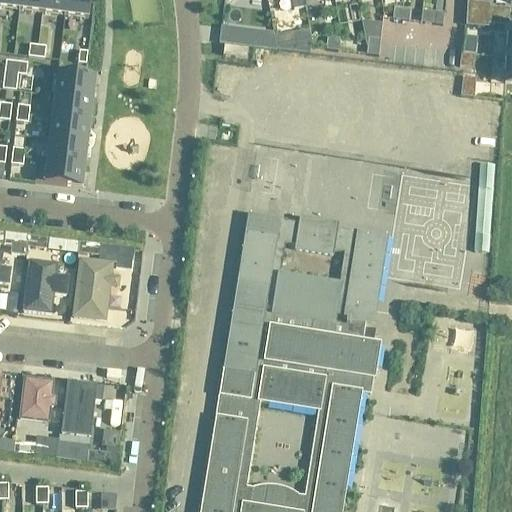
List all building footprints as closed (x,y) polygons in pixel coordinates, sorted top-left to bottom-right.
[(19,0),(0,0),(0,9),(18,11),(19,0)] [(41,14),(42,0),(19,0),(18,11),(41,14)] [(64,17),(66,0),(42,0),(41,14),(64,17)] [(66,0),(64,17),(88,20),(89,0),(66,0)] [(305,9),(303,0),(265,0),(266,3),(285,0),(290,0),(293,11),(305,9)] [(400,21),(402,10),(394,8),(392,20),(400,21)] [(489,8),(488,17),(508,18),(509,10),(489,8)] [(410,11),(402,10),(400,21),(408,22),(410,11)] [(442,27),(444,15),(435,14),(434,26),(442,27)] [(508,27),(508,18),(488,17),(488,26),(508,27)] [(239,30),(237,46),(253,48),(259,49),(260,32),(239,30)] [(308,55),(310,43),(308,32),(295,34),(298,54),(308,55)] [(368,41),(380,43),(381,35),(369,33),(368,41)] [(327,39),(326,51),(338,52),(339,40),(327,39)] [(378,57),(380,43),(368,41),(366,56),(378,57)] [(29,47),(28,58),(36,59),(37,47),(29,47)] [(44,60),(45,48),(37,47),(36,59),(44,60)] [(247,60),(248,50),(224,47),(223,57),(247,60)] [(86,65),(87,53),(79,52),(77,64),(86,65)] [(461,55),(459,69),(473,70),(474,56),(461,55)] [(11,63),(9,75),(18,76),(19,64),(11,63)] [(26,77),(27,65),(19,64),(18,76),(26,77)] [(95,80),(57,75),(54,97),(93,102),(95,80)] [(54,97),(49,96),(47,118),(90,124),(93,102),(54,97)] [(11,106),(0,105),(0,113),(10,114),(11,106)] [(29,108),(17,107),(16,115),(28,116),(29,108)] [(0,121),(9,122),(10,114),(0,113),(0,121)] [(15,123),(27,124),(28,116),(16,115),(15,123)] [(47,118),(44,141),(49,142),(49,141),(87,145),(90,124),(47,118)] [(49,141),(49,142),(47,161),(46,163),(84,167),(87,145),(49,141)] [(23,159),(24,151),(12,150),(11,158),(23,159)] [(11,158),(10,166),(22,167),(23,159),(11,158)] [(34,183),(82,189),(84,167),(46,163),(47,161),(37,160),(34,183)] [(480,166),(473,254),(488,255),(494,167),(480,166)] [(340,511),(355,426),(360,395),(361,395),(361,394),(370,396),(372,380),(374,381),(379,347),(362,344),(365,324),(373,325),(387,239),(336,231),(337,226),(336,226),(301,221),(301,220),(300,220),(299,225),(248,217),(238,282),(220,396),(219,395),(215,420),(217,420),(201,511),(340,511)] [(48,251),(49,240),(27,237),(26,249),(47,251),(48,251)] [(99,258),(100,246),(79,243),(77,255),(99,258)] [(134,250),(100,246),(99,258),(98,262),(117,264),(116,271),(130,272),(132,261),(133,261),(134,250)] [(57,286),(56,269),(25,269),(26,319),(67,319),(66,286),(57,286)] [(17,315),(19,296),(8,295),(6,314),(17,315)] [(41,343),(65,347),(66,337),(42,333),(41,343)] [(2,413),(7,380),(0,378),(0,434),(7,436),(10,415),(2,413)] [(35,434),(36,382),(19,382),(17,433),(35,434)] [(118,449),(120,433),(106,431),(103,447),(105,448),(118,449)] [(35,457),(36,446),(14,443),(13,455),(35,457)] [(116,467),(118,449),(105,448),(105,454),(109,455),(108,466),(116,467)] [(108,466),(109,455),(105,454),(87,452),(86,464),(108,466)] [(35,498),(47,498),(47,490),(35,490),(35,498)] [(75,502),(87,502),(87,494),(75,494),(75,502)] [(87,510),(87,502),(75,502),(75,510),(87,510)]
